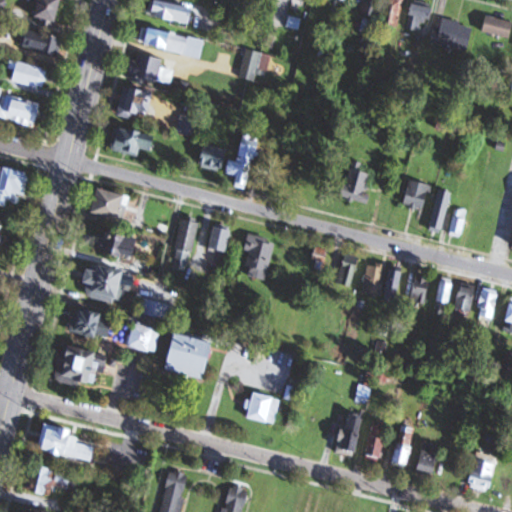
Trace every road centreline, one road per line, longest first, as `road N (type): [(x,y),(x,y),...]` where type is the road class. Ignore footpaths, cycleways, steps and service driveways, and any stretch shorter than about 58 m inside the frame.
road 1 (residential): [(490,511),(9,391)]
road 2 (residential): [(511,270),(68,158)]
road 3 (primary): [(0,427),(107,0)]
